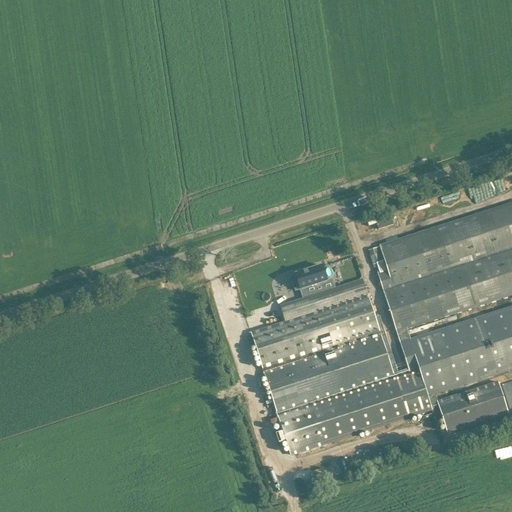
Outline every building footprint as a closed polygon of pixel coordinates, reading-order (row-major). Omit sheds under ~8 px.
[(274,433),(278,444),(286,442),(290,455),(432,410),(428,397),(511,369),(511,306),(410,339),(407,329),(511,295),(511,204),(379,247),(384,262),(387,271),(377,274),(408,369),(397,372),(380,317),(375,319),(368,297),(298,318),(251,334),(264,373),(282,430),(274,433)] [(379,247),(369,251),(370,256),(373,265),(384,262),(379,247)] [(295,276),(291,278),(295,292),(300,290),(303,299),(325,293),(322,282),(326,281),(321,266),(295,274),(295,276)] [(293,302),(298,318),(368,297),(363,281),(303,299),(293,302)] [(511,381),(502,385),(510,410),(511,408),(511,381)] [(435,394),(428,397),(432,410),(438,407),(443,421),(447,433),(508,413),(498,383),(438,402),(435,394)] [(438,407),(432,410),(436,423),(443,421),(438,407)] [(328,477),(327,473),(316,476),(317,481),(306,484),(308,490),(327,484),(325,478),(328,477)] [(296,479),(300,495),(307,493),(303,478),(296,479)] [(311,511),(336,504),(334,497),(309,504),(311,511)]
